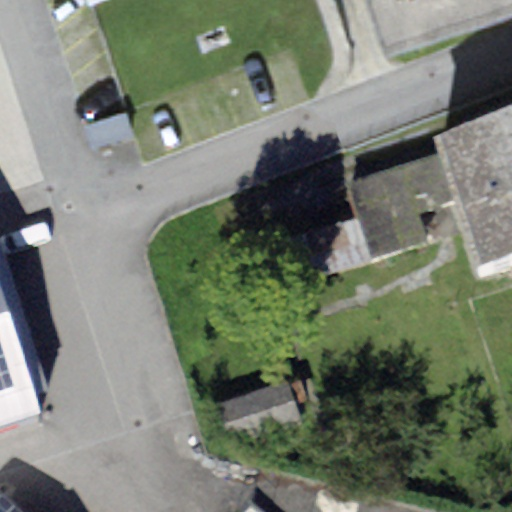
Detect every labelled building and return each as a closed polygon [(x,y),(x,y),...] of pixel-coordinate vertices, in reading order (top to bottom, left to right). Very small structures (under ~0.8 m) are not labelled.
[(511,114),(435,139),(440,154),(465,232),(476,268),(511,256),(511,114)] [(465,232),(440,154),(349,183),(360,219),(374,261),(465,232)] [(284,290),(374,261),(360,219),(271,247),(284,290)] [(0,288),(35,394),(48,390),(0,243),(0,288)] [(0,288),(0,429),(42,416),(35,394),(0,288)] [(295,418),(284,383),(217,404),(228,439),(295,418)] [(19,511),(3,496),(0,499),(0,511),(19,511)]
